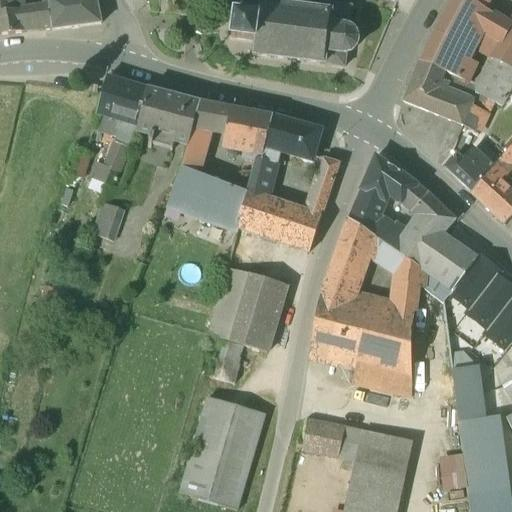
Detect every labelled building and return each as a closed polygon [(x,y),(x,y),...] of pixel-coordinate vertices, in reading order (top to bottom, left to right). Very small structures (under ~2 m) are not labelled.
[(0,0),(0,35),(40,32),(37,8),(22,11),(20,11),(10,12),(7,0),(0,0)] [(7,0),(10,12),(20,11),(22,11),(37,8),(43,7),(42,5),(43,5),(41,0),(7,0)] [(53,0),(48,4),(52,31),(100,25),(95,0),(53,0)] [(482,11),(465,0),(451,0),(441,18),(464,29),(465,26),(472,30),(472,28),(482,34),(500,45),(511,27),(509,26),(483,11),(482,11)] [(511,0),(465,0),(482,11),(489,0),(511,0)] [(43,7),(37,8),(40,32),(51,30),(51,31),(52,31),(48,4),(43,5),(42,5),(43,7)] [(310,12),(296,10),(296,9),(293,9),(293,10),(279,8),(279,7),(277,7),(277,8),(263,6),(263,5),(258,5),(258,6),(243,4),(241,17),(234,17),(231,41),(254,44),(252,58),(256,59),(256,58),(270,60),(273,61),(273,60),(287,62),(289,63),(289,62),(303,64),(305,65),(306,64),(320,66),(324,67),(324,66),(341,69),(344,69),(344,67),(345,56),(348,56),(348,55),(351,53),(354,50),(356,48),(355,48),(356,44),(356,40),(357,40),(356,37),(355,37),(353,34),(350,31),(351,31),(349,30),(351,9),(327,6),(326,14),(312,12),(312,11),(310,11),(310,12)] [(433,32),(418,64),(443,74),(456,43),(464,29),(441,18),(433,32)] [(500,45),(491,61),(508,68),(511,61),(511,21),(509,26),(511,27),(500,45)] [(456,43),(443,74),(467,83),(474,67),(466,63),(473,50),(482,34),(472,28),(472,30),(465,26),(464,29),(456,43)] [(500,45),(482,34),(473,50),(491,61),(500,45)] [(443,74),(418,64),(404,99),(407,105),(461,127),(470,108),(468,107),(472,99),(474,95),(464,91),(466,86),(451,79),(449,83),(441,80),(443,74)] [(146,91),(105,79),(100,96),(101,96),(96,116),(123,124),(137,128),(146,91)] [(498,81),(489,102),(491,103),(501,107),(511,87),(498,81)] [(199,105),(146,91),(137,128),(135,133),(153,138),(151,146),(171,152),(173,144),(187,148),(199,105)] [(480,103),(472,99),(468,107),(470,108),(477,111),(480,103)] [(470,108),(461,127),(477,134),(491,103),(489,102),(486,101),(484,105),(480,103),(477,111),(470,108)] [(214,108),(199,105),(187,148),(181,170),(197,176),(209,132),(214,108)] [(271,119),(214,108),(209,132),(224,135),(221,148),(244,152),(261,155),(271,119)] [(320,132),(271,119),(261,155),(260,162),(274,166),(277,154),(311,163),(320,132)] [(137,128),(123,124),(108,155),(104,166),(102,166),(102,167),(96,165),(90,179),(111,187),(113,182),(115,183),(116,180),(115,180),(137,128)] [(511,144),(498,161),(510,172),(511,170),(511,144)] [(69,176),(78,179),(86,154),(77,150),(69,176)] [(261,155),(244,152),(243,159),(254,161),(259,163),(260,162),(261,155)] [(472,152),(461,163),(455,157),(443,169),(469,194),(490,170),(472,152)] [(374,159),(353,206),(378,219),(388,196),(393,200),(401,207),(403,205),(417,188),(398,174),(374,159)] [(338,165),(322,160),(312,188),(314,192),(328,196),(338,165)] [(246,194),(237,221),(236,231),(308,254),(320,217),(304,212),(266,200),(274,166),(260,162),(259,163),(254,161),(245,194),(246,194)] [(490,170),(469,194),(503,226),(511,217),(511,195),(500,184),(510,172),(498,161),(490,170)] [(181,170),(180,169),(165,208),(235,234),(236,231),(237,221),(246,194),(245,194),(197,176),(181,170)] [(328,196),(314,192),(312,188),(304,212),(320,217),(328,196)] [(417,188),(403,205),(417,217),(406,232),(395,224),(393,227),(379,243),(402,259),(418,270),(441,236),(453,221),(427,196),(417,188)] [(122,212),(101,205),(90,236),(112,243),(122,212)] [(378,219),(353,206),(346,222),(379,243),(393,227),(378,219)] [(511,217),(503,226),(504,226),(511,217)] [(346,222),(330,267),(356,278),(367,255),(394,272),(402,259),(379,243),(346,222)] [(441,236),(418,270),(424,274),(452,292),(477,261),(441,236)] [(230,253),(206,336),(241,347),(266,355),(286,288),(249,276),(252,268),(230,253)] [(452,292),(449,296),(469,311),(466,315),(486,331),(483,335),(506,353),(511,345),(511,290),(496,278),(499,274),(478,258),(477,261),(452,292)] [(356,278),(330,267),(320,296),(314,320),(309,352),(378,370),(372,391),(388,395),(410,398),(409,338),(413,315),(416,286),(418,270),(402,259),(394,272),(398,275),(393,313),(386,312),(388,303),(377,300),(375,309),(347,302),(356,278)] [(424,274),(418,270),(416,286),(422,291),(424,274)] [(241,347),(206,336),(203,356),(238,365),(241,347)] [(473,355),(448,358),(450,372),(470,370),(475,369),(473,355)] [(203,356),(198,377),(233,386),(238,365),(203,356)] [(470,370),(450,372),(457,424),(477,421),(470,370)] [(511,383),(501,389),(511,407),(511,383)] [(206,400),(178,496),(233,511),(235,511),(264,417),(206,400)] [(477,421),(457,424),(469,511),(511,511),(511,506),(499,418),(477,421)] [(360,434),(306,423),(300,452),(354,463),(360,434)] [(396,511),(411,444),(360,434),(354,463),(343,511),(396,511)]
